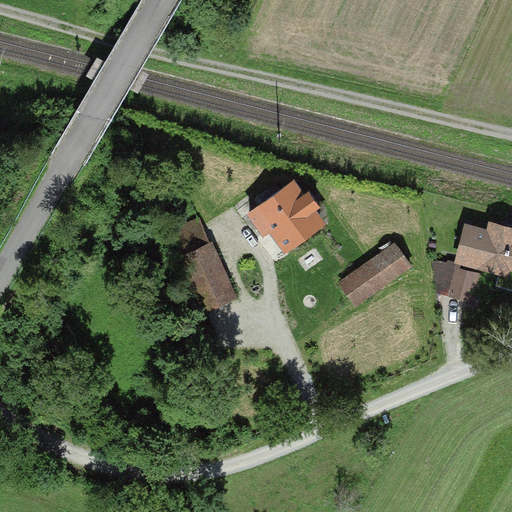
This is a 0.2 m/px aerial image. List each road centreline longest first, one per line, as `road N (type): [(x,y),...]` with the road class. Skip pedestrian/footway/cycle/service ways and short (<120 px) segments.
road 1 (unclassified): [(511,348),(211,473),(148,475),(87,460),(0,416)]
road 2 (track): [(0,12),(511,135)]
road 3 (tertiary): [(0,292),(163,0)]
